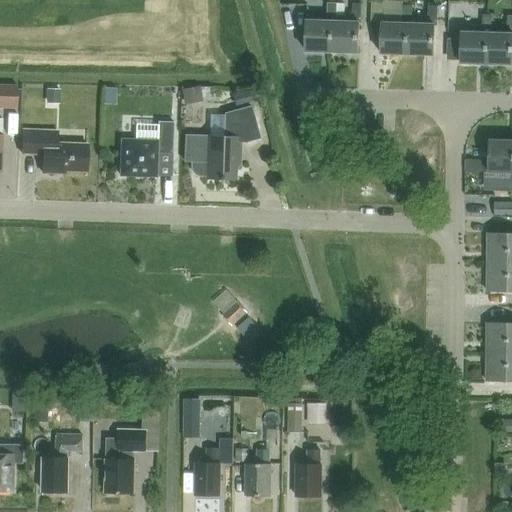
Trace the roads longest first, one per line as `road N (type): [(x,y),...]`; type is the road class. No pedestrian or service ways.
road 1 (residential): [(453,227),(0,210)]
road 2 (residential): [(454,511),(453,227)]
road 3 (residential): [(453,100),(325,98)]
road 4 (residential): [(453,227),(453,100)]
